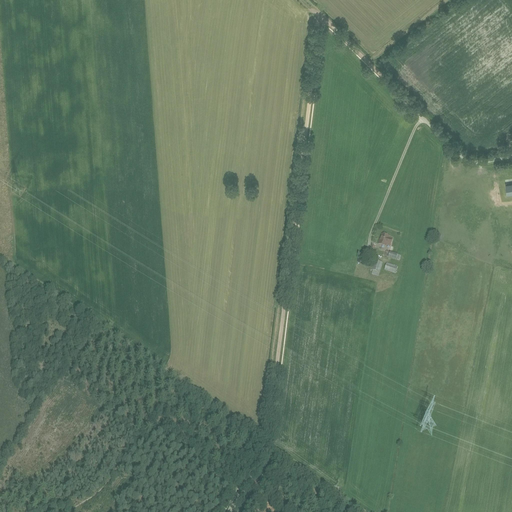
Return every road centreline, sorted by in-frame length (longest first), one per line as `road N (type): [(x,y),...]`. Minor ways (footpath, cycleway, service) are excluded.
road 1 (track): [(368,61),(329,24),(318,27),(267,441)]
road 2 (track): [(372,232),(423,118)]
